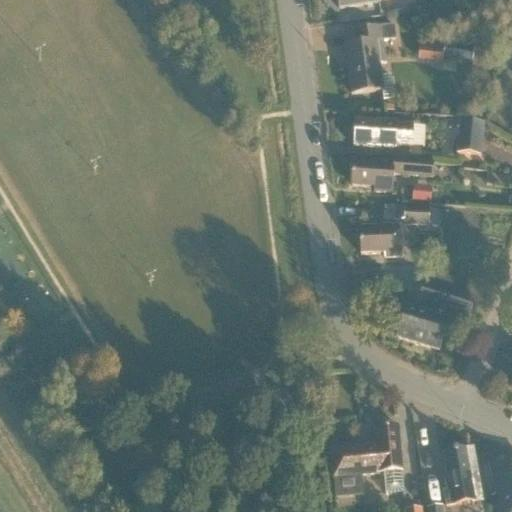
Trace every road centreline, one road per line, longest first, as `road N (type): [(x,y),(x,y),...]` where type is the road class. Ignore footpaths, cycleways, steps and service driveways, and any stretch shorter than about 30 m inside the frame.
road 1 (tertiary): [(461,406),(380,371),(336,321),(287,0)]
road 2 (residential): [(461,406),(511,269)]
